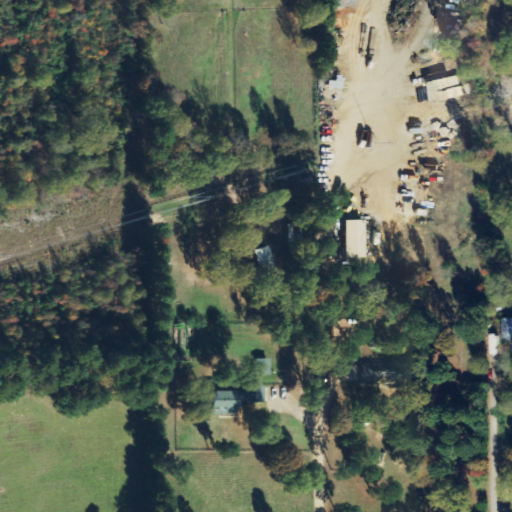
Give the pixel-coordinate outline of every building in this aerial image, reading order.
[(365,221),(346,221),(346,258),(366,258),(365,221)] [(511,319),(504,319),(503,341),(511,340),(511,319)] [(256,376),(271,375),(271,359),(255,360),(256,376)] [(362,363),(361,381),(401,383),(402,365),(362,363)] [(265,390),(214,389),(213,416),(239,416),(239,403),(264,403),(265,390)]
